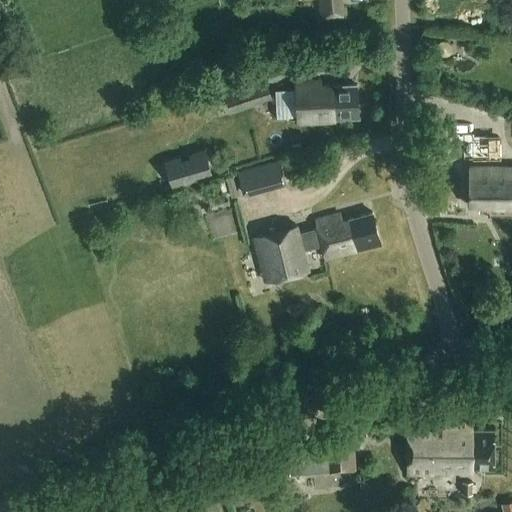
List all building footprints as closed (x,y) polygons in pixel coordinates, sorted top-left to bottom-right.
[(302,0),(302,2),(316,0),(319,0),(321,22),(347,19),(346,7),(344,7),(343,0),(302,0)] [(334,117),(358,117),(357,84),(321,86),(320,79),(295,81),(298,122),(333,121),(334,117)] [(265,80),(224,93),(230,110),(270,97),(265,80)] [(459,130),(459,137),(466,137),(466,152),(488,152),(488,137),(488,130),(466,130),(459,130)] [(192,162),(182,165),(180,160),(165,165),(173,190),(213,177),(205,153),(190,157),(192,162)] [(280,161),(238,173),(244,198),(287,186),(280,161)] [(511,161),(469,161),(468,206),(480,206),(480,212),(492,213),(492,216),(511,217),(511,161)] [(234,175),(226,177),(231,197),(239,195),(234,175)] [(315,219),(318,229),(299,234),(297,225),(254,236),(265,281),(308,270),(303,249),(322,244),(325,259),(382,245),(374,212),(342,220),(340,212),(315,219)] [(303,301),(287,304),(289,314),(305,310),(303,301)] [(494,468),(494,429),(472,429),(471,423),(406,422),(408,474),(473,474),(473,468),(494,468)] [(324,454),(310,455),(311,472),(325,470),(355,468),(352,431),(323,435),(324,454)] [(472,480),(462,480),(462,493),(472,493),(472,480)] [(511,511),(511,499),(502,502),(504,511),(511,511)]
